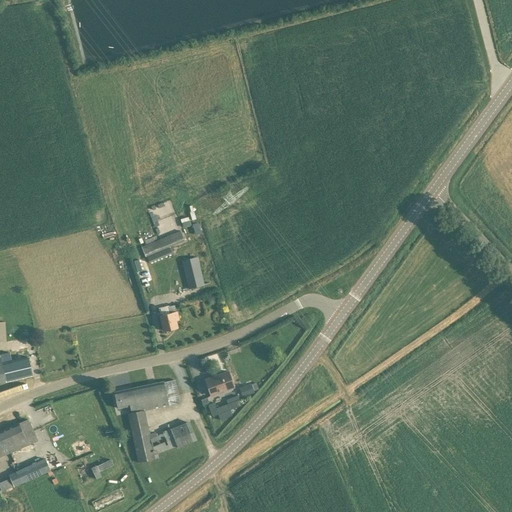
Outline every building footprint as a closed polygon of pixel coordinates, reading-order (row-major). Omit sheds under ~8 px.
[(201,233),(198,222),(193,224),(196,235),(201,233)] [(184,241),(182,234),(180,231),(158,240),(156,236),(145,241),(146,245),(141,247),(145,257),(184,241)] [(170,247),(147,257),(149,262),(172,253),(170,247)] [(180,269),(189,291),(205,284),(195,262),(198,260),(196,255),(187,259),(190,265),(180,269)] [(134,261),(137,272),(142,270),(139,259),(134,261)] [(178,319),(177,312),(176,312),(175,305),(167,306),(169,314),(160,316),(164,331),(178,327),(176,320),(178,319)] [(9,353),(0,354),(0,382),(33,375),(31,365),(29,357),(11,361),(9,353)] [(228,371),(205,380),(211,395),(234,387),(228,371)] [(164,381),(114,392),(118,408),(130,405),(131,413),(169,405),(178,403),(174,380),(164,382),(164,381)] [(244,386),(247,395),(254,392),(251,384),(244,386)] [(241,405),(239,399),(228,404),(216,408),(214,402),(208,404),(209,408),(212,416),(218,414),(220,420),(232,415),(230,410),(241,405)] [(189,422),(158,435),(156,431),(150,433),(146,410),(131,413),(128,414),(139,462),(158,458),(157,453),(177,445),(178,447),(197,439),(189,422)] [(37,440),(32,428),(28,419),(0,431),(0,432),(2,438),(4,438),(8,445),(6,445),(7,448),(8,448),(10,452),(37,440)] [(0,456),(7,454),(10,452),(8,448),(7,448),(6,445),(8,445),(4,438),(2,438),(0,432),(0,456)] [(43,474),(47,472),(51,470),(45,458),(37,462),(43,474)] [(14,487),(21,484),(16,472),(9,475),(14,487)]
